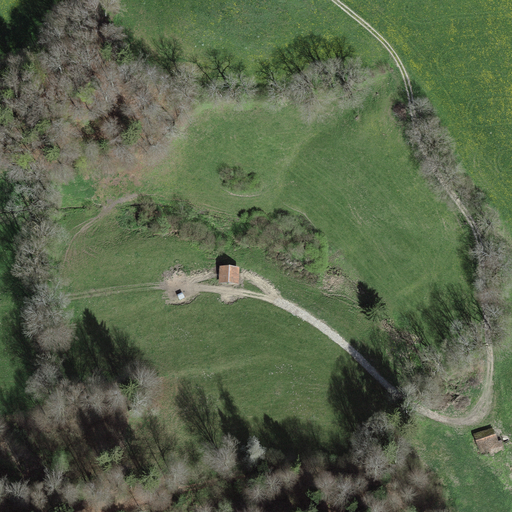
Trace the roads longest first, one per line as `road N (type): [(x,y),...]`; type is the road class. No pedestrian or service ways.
road 1 (track): [(0,306),(145,287),(233,289),(315,321),(418,410),(441,418),(460,410),(489,363),(472,219),(426,153),(402,66),(337,0)]
road 2 (track): [(77,511),(300,470),(362,477),(409,511)]
